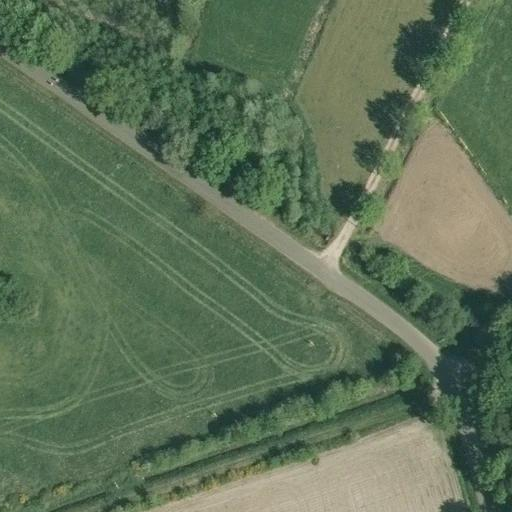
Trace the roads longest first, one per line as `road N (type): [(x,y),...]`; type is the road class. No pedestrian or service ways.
road 1 (unclassified): [(488,511),(458,407),(406,336),(0,49)]
road 2 (track): [(324,276),(465,0)]
